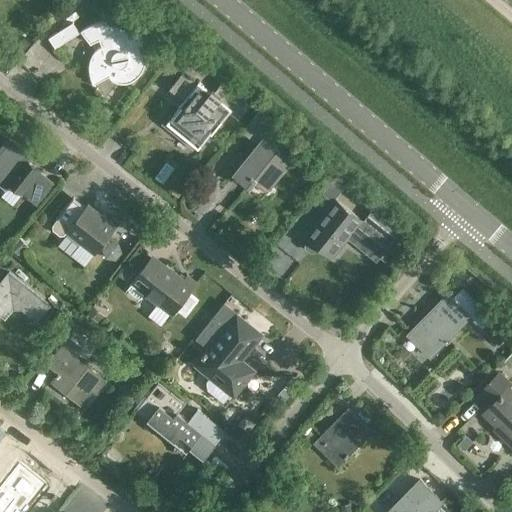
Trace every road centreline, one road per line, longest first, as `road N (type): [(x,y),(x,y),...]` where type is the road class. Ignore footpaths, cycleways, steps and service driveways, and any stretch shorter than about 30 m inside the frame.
road 1 (residential): [(343,354),(0,78)]
road 2 (tertiary): [(467,211),(220,0)]
road 3 (residential): [(504,511),(343,354)]
road 4 (residential): [(206,511),(343,354)]
road 5 (residential): [(128,511),(0,409)]
road 6 (residential): [(343,354),(440,243)]
